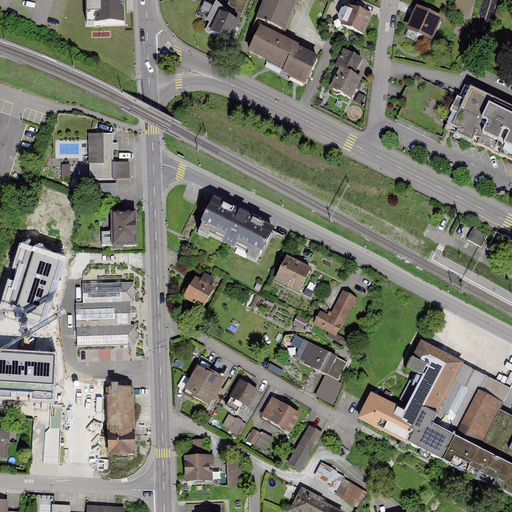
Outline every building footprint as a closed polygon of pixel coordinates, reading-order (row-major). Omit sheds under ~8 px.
[(102,32),(125,31),(123,0),(86,0),(88,32),(102,32)] [(247,0),(231,0),(229,6),(243,12),(247,0)] [(297,0),(265,0),(255,28),(260,30),(250,52),(286,70),(285,73),(307,84),(318,61),(296,51),(298,48),(280,40),(297,0)] [(479,5),(467,0),(459,0),(453,15),(471,23),(479,5)] [(230,42),(238,23),(229,19),(230,17),(217,5),(209,20),(213,22),(208,31),(230,42)] [(373,20),(346,8),(337,28),(364,40),(373,20)] [(441,19),(419,8),(410,29),(432,39),(441,19)] [(360,59),(343,51),(332,72),(338,75),(329,93),(351,104),(362,82),(352,77),(360,59)] [(446,130),(462,98),(418,77),(413,87),(406,89),(400,102),(403,108),(399,117),(443,138),(446,130)] [(511,108),(488,97),(483,108),(462,98),(446,130),(511,161),(511,108)] [(113,135),(90,135),(90,180),(129,179),(129,163),(114,163),(113,135)] [(117,186),(97,186),(98,203),(117,202),(117,186)] [(273,232),(213,204),(201,229),(261,256),(273,232)] [(136,213),(113,214),(113,233),(103,233),(103,246),(115,245),(115,249),(123,249),(123,246),(137,246),(136,213)] [(481,247),(487,235),(475,229),(469,241),(481,247)] [(496,232),(487,250),(501,257),(509,238),(496,232)] [(61,259),(23,246),(4,302),(43,315),(61,259)] [(309,272),(285,263),(277,285),(301,294),(309,272)] [(215,290),(198,279),(183,303),(200,313),(215,290)] [(134,286),(83,287),(83,305),(75,306),(75,326),(77,326),(77,349),(136,348),(136,342),(139,338),(135,334),(135,328),(131,328),(131,305),(135,305),(135,299),(138,295),(134,293),(134,286)] [(357,303),(344,296),(333,319),(318,312),(311,326),(339,340),(357,303)] [(349,363),(305,343),(295,362),(333,380),(323,400),(337,406),(346,386),(340,383),(349,363)] [(509,392),(420,346),(410,365),(426,373),(403,419),(371,402),(359,425),(511,502),(511,431),(494,422),(509,392)] [(56,354),(0,350),(0,395),(53,398),(56,354)] [(222,384),(196,371),(184,394),(210,408),(222,384)] [(260,393),(241,383),(231,402),(249,412),(260,393)] [(131,393),(104,393),(104,459),(131,459),(131,393)] [(301,415),(274,402),(265,420),(292,433),(301,415)] [(246,425),(231,418),(225,429),(240,437),(246,425)] [(319,435),(307,430),(290,467),(302,472),(319,435)] [(272,440),(256,432),(249,446),(265,455),(272,440)] [(9,434),(0,433),(0,460),(8,461),(9,434)] [(196,452),(205,450),(203,440),(194,442),(196,452)] [(211,460),(183,460),(184,484),(210,483),(211,460)] [(239,464),(226,465),(227,492),(240,491),(239,464)] [(354,507),(364,493),(347,481),(337,495),(354,507)] [(342,511),(304,494),(296,511),(342,511)] [(10,511),(11,500),(0,499),(0,511),(10,511)] [(126,511),(126,503),(87,503),(87,511),(126,511)]
